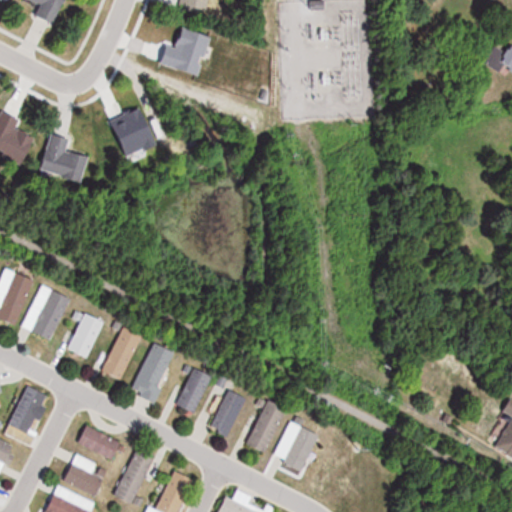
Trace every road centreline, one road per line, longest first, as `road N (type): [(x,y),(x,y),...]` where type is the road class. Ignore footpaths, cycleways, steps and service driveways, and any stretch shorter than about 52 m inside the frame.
road 1 (residential): [(0,351),(315,511)]
road 2 (residential): [(0,53),(46,77),(78,79),(93,67),(124,0)]
road 3 (residential): [(75,388),(13,511)]
